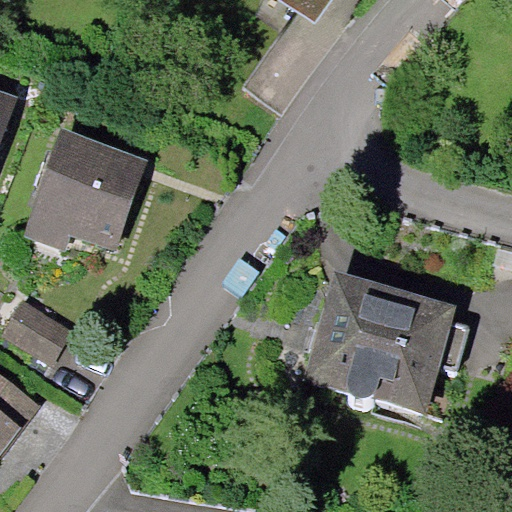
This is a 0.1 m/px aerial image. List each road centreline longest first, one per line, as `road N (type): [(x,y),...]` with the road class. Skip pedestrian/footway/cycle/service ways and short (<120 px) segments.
road 1 (residential): [(46,511),(321,116)]
road 2 (residential): [(511,222),(401,192),(321,116)]
road 3 (residential): [(321,116),(434,0)]
